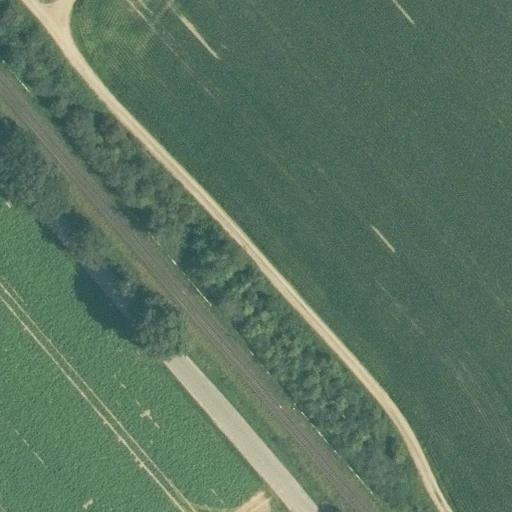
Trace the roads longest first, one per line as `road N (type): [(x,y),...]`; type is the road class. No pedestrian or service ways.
road 1 (track): [(455,511),(392,406),(26,0)]
road 2 (unclassified): [(303,511),(0,162)]
